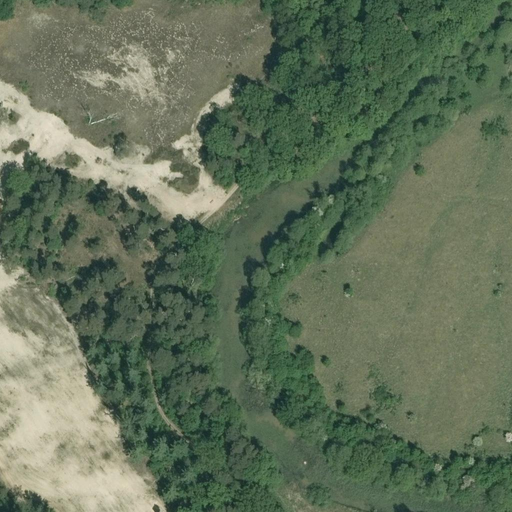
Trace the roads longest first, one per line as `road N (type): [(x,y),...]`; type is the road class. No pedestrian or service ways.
road 1 (track): [(208,468),(160,410),(150,349),(155,274),(243,178),(357,120),(470,0)]
road 2 (track): [(0,376),(102,343),(150,318)]
